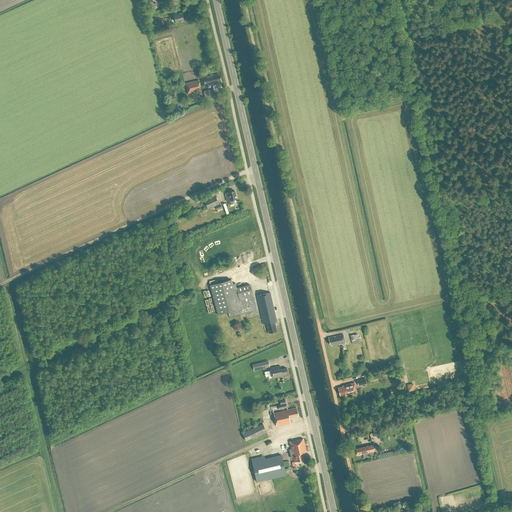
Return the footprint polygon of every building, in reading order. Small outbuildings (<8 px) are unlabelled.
[(184,17),(183,17),(182,13),(176,14),(176,13),(173,14),(175,23),(183,20),(184,19),(184,17)] [(218,74),(200,78),(203,86),(213,84),(213,85),(221,83),(221,81),(219,75),(218,76),(218,74)] [(198,80),(184,83),(187,94),(200,91),(198,80)] [(204,90),(206,97),(215,95),(213,87),(204,90)] [(234,191),(224,193),(226,202),(228,201),(229,205),(233,204),(232,200),(236,199),(234,191)] [(208,209),(219,204),(215,195),(204,200),(208,209)] [(250,284),(236,288),(235,283),(232,284),(231,280),(232,279),(210,285),(217,314),(221,313),(222,319),(256,310),(256,309),(254,303),(255,302),(254,300),(250,284)] [(276,331),(274,322),(276,322),(270,292),(257,295),(263,325),(267,324),(269,333),(276,331)] [(341,344),(345,343),(343,334),(335,336),(333,337),(333,336),(328,337),(330,345),(331,344),(332,346),(339,345),(339,344),(341,344)] [(349,336),(351,344),(359,342),(358,334),(349,336)] [(254,371),(270,367),(268,360),(252,364),(254,371)] [(287,375),(286,368),(280,369),(280,365),(270,368),(272,378),(287,375)] [(407,383),(407,391),(415,390),(414,382),(407,383)] [(345,395),(352,393),(356,392),(354,383),(342,385),(343,387),(338,388),(340,395),(345,394),(345,395)] [(400,394),(398,387),(389,389),(390,396),(400,394)] [(278,410),(287,408),(285,400),(279,401),(280,404),(277,405),(278,410)] [(296,407),(287,410),(279,412),(273,413),(276,426),(290,423),(289,418),(298,416),(296,407)] [(374,434),(380,433),(377,421),(371,422),(373,429),(373,433),(370,434),(371,442),(375,441),(374,434)] [(262,423),(248,430),(242,433),(246,441),(252,438),(252,439),(266,432),(262,423)] [(291,458),(293,458),(294,461),(304,459),(302,453),(306,452),(303,439),(290,442),(291,449),(289,449),(290,456),(291,458)] [(373,451),(374,451),(372,445),(371,445),(356,449),(357,455),(363,453),(363,457),(373,455),(372,451),(373,451)] [(252,462),(256,479),(256,481),(286,475),(281,455),(263,459),(263,456),(251,459),(252,462)]
